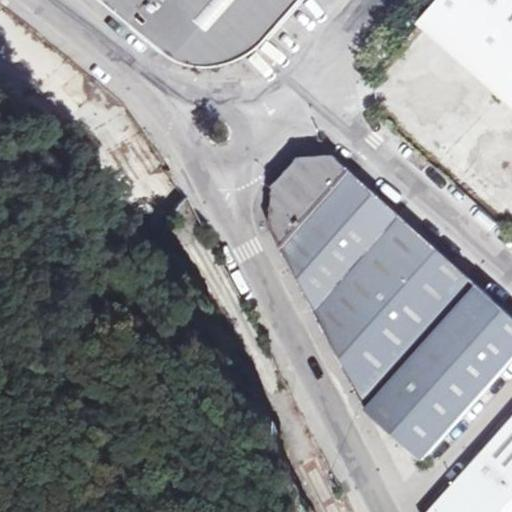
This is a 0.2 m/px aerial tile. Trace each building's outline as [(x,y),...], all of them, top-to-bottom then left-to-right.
[(256,43),(295,0),(105,0),(179,56),(187,60),(197,64),(209,64),(220,62),(229,61),(236,58),(243,55),(249,51),(256,43)] [(511,0),(444,0),(424,23),(511,102),(511,0)] [(511,314),(382,196),(368,212),(336,185),(350,168),(340,158),(304,158),(279,185),(275,228),(368,410),(425,459),(511,362),(511,314)] [(354,171),(342,183),(367,206),(379,193),(368,183),(354,171)] [(511,511),(511,421),(430,511),(511,511)]
